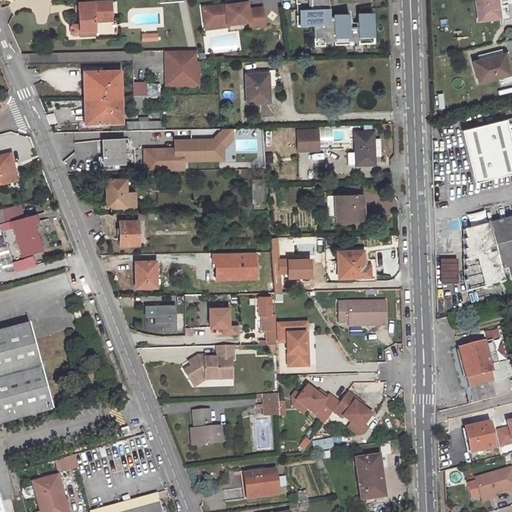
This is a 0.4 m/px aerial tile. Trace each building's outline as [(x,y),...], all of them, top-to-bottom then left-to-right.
[(295,0),(296,4),(299,4),(299,15),(296,16),(297,26),(313,26),(314,46),(325,46),(325,42),(334,42),(334,45),(350,45),(350,41),(358,41),(358,44),(374,44),(373,13),(357,14),(358,27),(349,27),(348,14),(333,15),(333,16),(329,17),(327,0),(295,0)] [(495,0),(475,0),(478,20),(499,17),(498,5),(496,5),(495,0)] [(111,1),(77,3),(79,36),(95,35),(95,21),(112,20),(111,1)] [(247,1),(203,7),(205,25),(227,22),(227,24),(249,21),(250,28),(265,26),(262,7),(248,9),(247,1)] [(177,65),(166,65),(166,85),(199,84),(198,62),(195,62),(195,51),(176,52),(177,65)] [(165,52),(166,65),(177,65),(176,52),(165,52)] [(502,53),(472,60),(477,81),(509,73),(506,62),(504,63),(502,53)] [(121,123),(120,71),(102,71),(96,71),(88,72),(89,124),(97,124),(104,123),(121,123)] [(269,102),(268,74),(246,75),(247,103),(269,102)] [(145,85),(146,96),(159,96),(159,85),(145,85)] [(473,183),(511,172),(511,117),(461,130),(473,183)] [(318,149),(317,129),(296,130),(297,150),(318,149)] [(221,131),(213,140),(213,145),(219,145),(219,160),(223,160),(223,149),(232,139),(231,133),(224,133),(221,131)] [(373,131),(354,132),(355,164),(374,164),(374,156),(373,139),(373,131)] [(124,164),(123,139),(101,140),(102,158),(106,157),(106,165),(124,164)] [(144,149),(145,172),(146,172),(154,171),(183,171),(183,160),(219,160),(219,145),(213,145),(213,140),(175,141),(175,149),(144,149)] [(13,163),(10,153),(0,155),(0,183),(13,180),(9,164),(13,163)] [(146,172),(154,180),(154,171),(146,172)] [(125,192),(125,179),(106,180),(106,207),(126,207),(125,192)] [(263,180),(252,180),(253,205),(263,205),(263,180)] [(358,195),(358,188),(343,189),(343,196),(358,195)] [(125,192),(126,207),(135,207),(135,192),(125,192)] [(361,219),(360,195),(358,195),(343,196),(327,197),(328,212),(335,212),(336,220),(361,219)] [(39,221),(37,214),(11,222),(22,256),(40,251),(32,224),(39,221)] [(511,217),(488,224),(500,269),(511,266),(511,217)] [(138,245),(138,221),(119,222),(119,245),(138,245)] [(488,224),(463,231),(465,240),(463,241),(466,250),(463,251),(466,260),(463,261),(466,271),(464,272),(466,281),(464,282),(467,292),(504,283),(500,269),(488,224)] [(375,282),(374,260),(363,260),(363,251),(337,252),(338,278),(359,277),(360,282),(375,282)] [(13,271),(35,266),(33,256),(11,261),(13,271)] [(457,260),(440,260),(440,285),(457,285),(457,260)] [(155,287),(155,262),(135,262),(135,287),(155,287)] [(264,269),(265,282),(267,282),(273,282),(272,268),(264,269)] [(270,314),(270,297),(258,297),(258,315),(261,315),(270,315),(270,314)] [(384,302),(337,303),(338,320),(348,319),(348,327),(385,326),(384,302)] [(174,331),(173,306),(155,307),(155,326),(164,326),(164,331),(174,331)] [(228,308),(209,308),(209,322),(223,322),(223,335),(239,334),(238,326),(228,326),(228,308)] [(270,315),(261,315),(262,331),(265,330),(275,330),(274,314),(270,314),(270,315)] [(0,423),(51,410),(28,324),(0,331),(0,423)] [(275,330),(265,330),(265,345),(276,344),(275,330)] [(287,366),(308,365),(307,331),(286,331),(287,366)] [(484,342),(458,349),(472,402),(509,392),(508,388),(506,378),(511,376),(511,374),(508,360),(490,365),(484,342)] [(215,359),(205,359),(205,357),(198,357),(189,363),(192,367),(184,372),(193,387),(204,380),(232,379),(231,360),(233,360),(233,346),(217,346),(217,360),(215,360),(215,359)] [(332,412),(338,404),(327,395),(326,396),(323,400),(316,395),(306,387),(299,396),(295,401),(306,409),(324,423),(332,412)] [(326,396),(319,391),(316,395),(323,400),(326,396)] [(302,414),(306,409),(295,401),(299,396),(294,392),(290,397),(291,406),(302,414)] [(338,404),(332,412),(342,419),(343,418),(351,424),(359,430),(361,427),(370,416),(361,409),(363,406),(347,393),(338,404)] [(277,394),(255,395),(255,399),(260,399),(261,406),(255,406),(255,409),(262,409),(278,408),(277,394)] [(495,407),(501,429),(511,426),(511,417),(511,412),(509,403),(495,407)] [(190,430),(192,445),(217,443),(216,428),(209,428),(208,411),(193,412),(194,429),(190,430)] [(488,422),(464,427),(469,453),(494,448),(488,422)] [(359,430),(351,424),(347,428),(357,435),(362,435),(365,430),(361,427),(359,430)] [(113,432),(115,440),(130,435),(127,427),(113,432)] [(331,439),(312,442),(313,451),(332,448),(331,439)] [(63,471),(77,467),(74,455),(59,460),(63,471)] [(382,481),(378,456),(355,460),(360,501),(381,498),(378,482),(382,481)] [(511,492),(511,466),(474,477),(480,498),(493,495),(510,490),(511,493),(511,492)] [(247,498),(278,494),(275,469),(243,474),(247,498)] [(63,511),(54,477),(33,483),(41,511),(39,511),(63,511)] [(128,511),(159,504),(156,494),(90,511),(128,511)]
